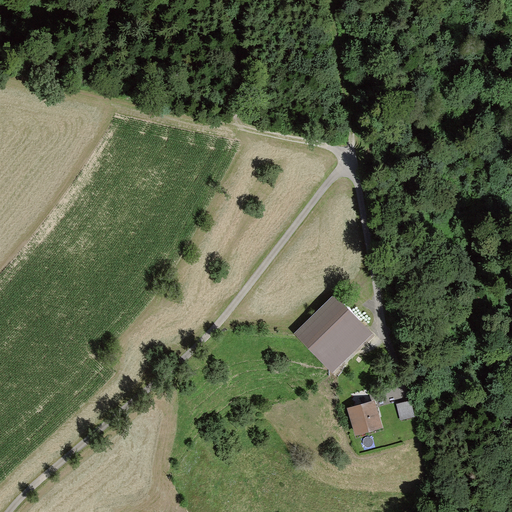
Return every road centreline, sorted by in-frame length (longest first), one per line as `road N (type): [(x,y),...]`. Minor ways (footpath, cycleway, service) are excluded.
road 1 (track): [(8,511),(215,327),(349,154)]
road 2 (track): [(0,73),(233,127)]
road 3 (track): [(349,154),(381,343)]
road 4 (track): [(349,154),(350,109),(328,0)]
road 5 (track): [(233,127),(233,43),(222,0)]
